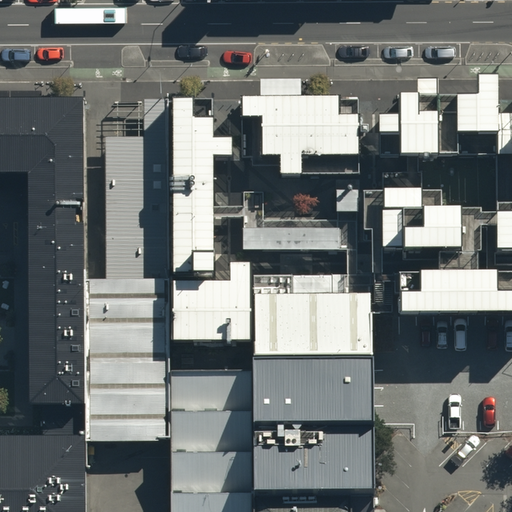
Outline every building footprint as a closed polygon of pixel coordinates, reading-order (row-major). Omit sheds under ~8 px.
[(511,100),(401,101),(401,124),(382,124),(382,162),(496,162),(496,260),(511,260),(511,100)] [(82,101),(0,101),(0,177),(25,177),(26,404),(82,403),(81,280),(82,101)] [(169,102),(171,347),(253,346),(252,300),(252,266),(215,266),(214,162),(232,161),(232,143),(215,143),(214,101),(169,102)] [(171,347),(169,102),(146,103),(147,140),(106,140),(108,280),(81,280),(82,403),(82,434),(83,447),(172,446),(171,373),(171,347)] [(359,102),(243,103),(243,123),(262,123),(263,162),(280,162),(280,182),(360,181),(359,102)] [(422,176),(383,176),(384,257),(480,256),(480,214),(422,214),(422,176)] [(342,224),(263,225),(263,195),(244,195),(244,255),(342,254),(342,224)] [(511,277),(402,280),(403,321),(511,319),(511,277)] [(253,346),(254,361),(372,359),(372,321),(371,298),(252,300),(253,346)] [(371,364),(253,365),(255,373),(255,499),(351,498),(373,498),(372,430),(371,364)] [(255,373),(171,373),(172,446),(172,511),(255,511),(255,499),(255,373)] [(82,434),(0,435),(0,511),(85,511),(83,447),(82,434)] [(351,511),(351,498),(255,499),(255,511),(351,511)]
